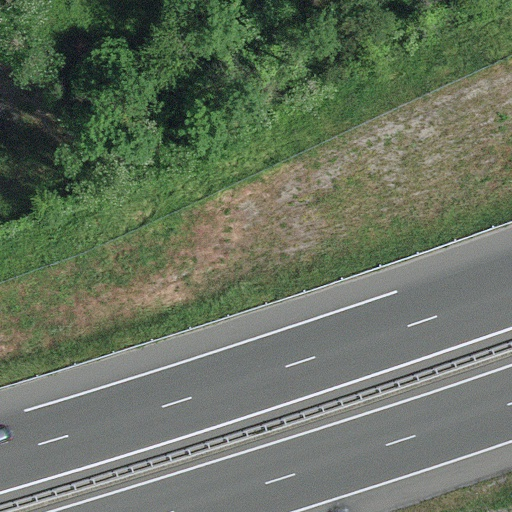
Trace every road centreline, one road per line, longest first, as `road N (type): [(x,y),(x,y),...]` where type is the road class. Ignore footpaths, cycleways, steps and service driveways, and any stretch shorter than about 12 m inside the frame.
road 1 (motorway): [(511,287),(0,452)]
road 2 (motorway): [(191,511),(511,406)]
